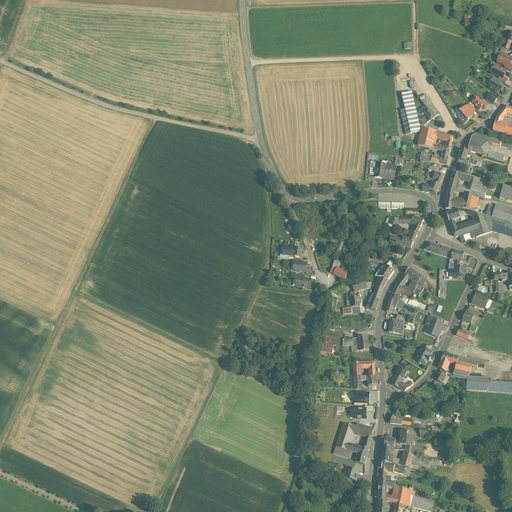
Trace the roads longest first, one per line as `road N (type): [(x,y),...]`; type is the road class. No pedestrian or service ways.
road 1 (track): [(155,118),(0,454)]
road 2 (track): [(0,60),(105,106),(260,142)]
road 3 (track): [(415,0),(413,56),(247,62)]
road 4 (track): [(321,322),(311,386),(313,463),(373,497)]
road 5 (track): [(74,291),(224,363),(242,326)]
road 6 (secondary): [(292,197),(260,142),(242,0)]
road 7 (residential): [(484,257),(433,367),(408,393),(383,402)]
road 8 (secondary): [(383,402),(381,312),(425,234)]
road 9 (track): [(273,169),(269,266),(242,326)]
road 10 (track): [(224,363),(157,511)]
road 11 (secondary): [(434,205),(391,191),(292,197)]
road 12 (residential): [(434,205),(455,153),(511,89)]
